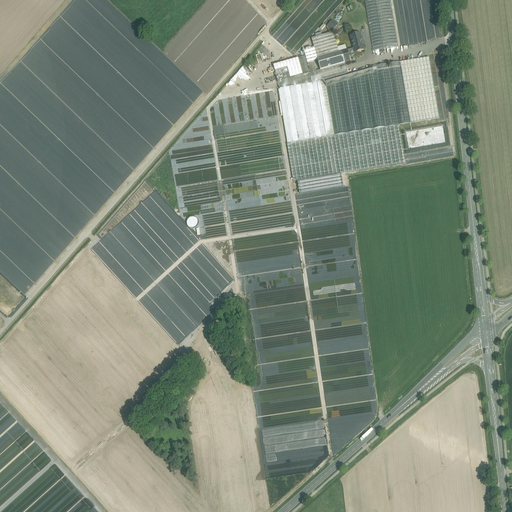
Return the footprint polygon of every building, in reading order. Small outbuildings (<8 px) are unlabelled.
[(389,0),(364,0),(373,51),(398,47),(389,0)] [(333,30),(338,25),(333,20),(328,25),(333,30)] [(333,32),(312,38),(314,48),(317,59),(339,53),(333,32)] [(354,49),(347,51),(348,55),(351,56),(353,55),(356,54),(358,52),(365,50),(360,34),(350,36),(354,49)] [(314,48),(304,51),(306,57),(305,57),(307,65),(314,63),(313,61),(318,60),(317,59),(314,48)] [(339,53),(317,59),(318,60),(321,71),(345,64),(350,62),(348,55),(347,51),(347,50),(339,53)] [(429,57),(372,67),(373,71),(326,85),(325,80),(312,84),(280,90),(278,90),(287,144),(398,125),(439,118),(429,57)] [(305,57),(299,59),(304,76),(309,74),(310,74),(307,65),(305,57)] [(299,59),(286,62),(287,68),(275,72),(280,90),(312,84),(309,74),(304,76),(299,59)] [(286,62),(273,66),(275,72),(287,68),(286,62)] [(314,63),(307,65),(310,74),(316,72),(314,63)] [(345,64),(321,71),(316,72),(310,74),(309,74),(312,84),(325,80),(348,74),(345,64)] [(348,74),(325,80),(326,85),(373,71),(372,67),(348,74)] [(398,125),(287,144),(294,182),(297,181),(341,174),(404,163),(398,125)] [(341,174),(297,181),(300,194),(343,187),(341,174)]
